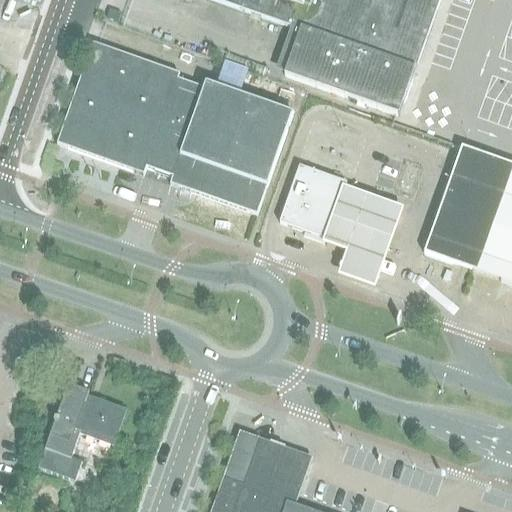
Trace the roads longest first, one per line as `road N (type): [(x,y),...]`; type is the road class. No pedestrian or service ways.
road 1 (tertiary): [(282,316),(264,281),(169,267),(0,207)]
road 2 (tertiary): [(262,359),(511,445)]
road 3 (tertiary): [(511,396),(282,316)]
road 4 (tertiary): [(0,271),(188,335),(218,365)]
road 5 (unclassified): [(0,187),(66,0)]
road 6 (residential): [(166,511),(218,365)]
